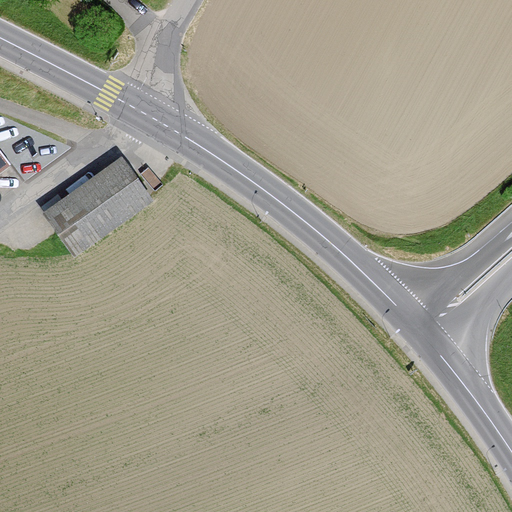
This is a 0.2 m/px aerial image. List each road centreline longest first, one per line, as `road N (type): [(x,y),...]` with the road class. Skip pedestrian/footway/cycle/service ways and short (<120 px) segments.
road 1 (tertiary): [(134,107),(281,202),(422,333)]
road 2 (unclassified): [(0,219),(124,132),(134,107)]
road 3 (tertiary): [(0,37),(134,107)]
road 4 (tertiary): [(422,333),(511,452)]
road 5 (motorway): [(511,234),(451,286),(422,333)]
